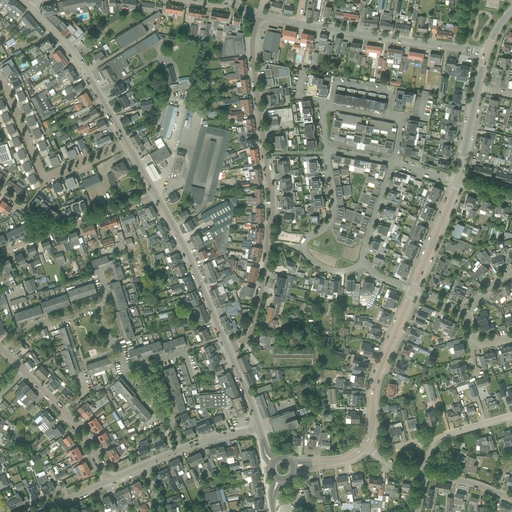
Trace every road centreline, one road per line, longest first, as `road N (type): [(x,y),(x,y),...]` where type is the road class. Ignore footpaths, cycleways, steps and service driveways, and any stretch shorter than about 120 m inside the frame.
road 1 (residential): [(227,352),(252,329),(272,214),(255,82),(258,16)]
road 2 (residential): [(126,144),(44,180),(0,76)]
road 3 (residential): [(363,264),(331,271),(304,253),(333,209),(326,151)]
road 4 (tertiary): [(227,352),(157,197)]
road 5 (tertiary): [(126,144),(71,51),(29,6)]
road 6 (residential): [(326,151),(321,108),(387,119),(402,122),(394,163)]
road 7 (residential): [(461,49),(298,24)]
road 8 (tertiary): [(363,446),(374,388),(413,292)]
road 9 (residential): [(108,481),(75,424),(23,371)]
